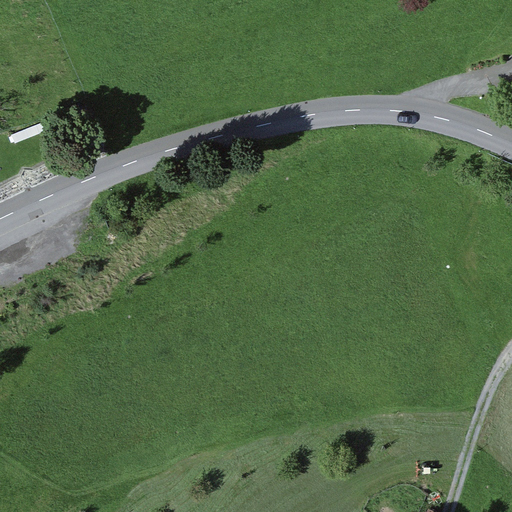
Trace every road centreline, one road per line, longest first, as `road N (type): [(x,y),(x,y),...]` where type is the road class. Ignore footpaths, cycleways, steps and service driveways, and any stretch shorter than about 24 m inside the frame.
road 1 (tertiary): [(0,222),(165,153),(271,125),(372,112),(439,120),(511,148)]
road 2 (track): [(447,511),(492,379),(511,354)]
